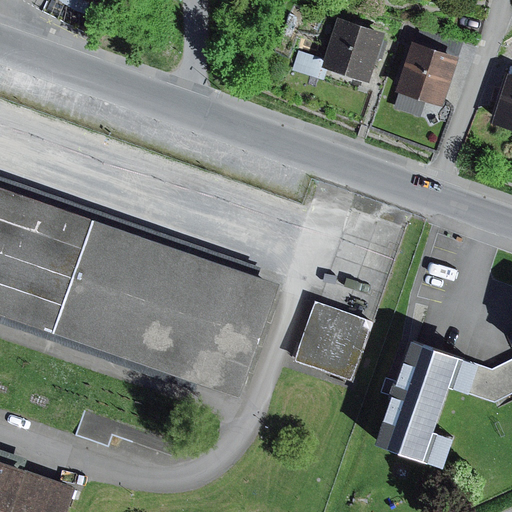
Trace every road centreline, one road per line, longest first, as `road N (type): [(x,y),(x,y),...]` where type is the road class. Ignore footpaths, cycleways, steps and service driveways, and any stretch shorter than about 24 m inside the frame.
road 1 (tertiary): [(438,194),(186,104)]
road 2 (residential): [(503,0),(438,194)]
road 3 (tertiary): [(186,104),(60,59)]
